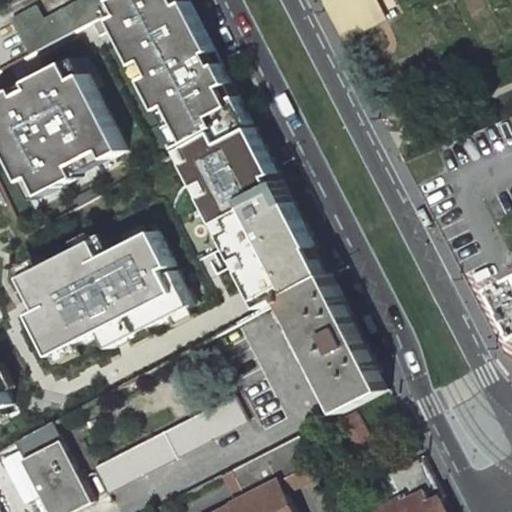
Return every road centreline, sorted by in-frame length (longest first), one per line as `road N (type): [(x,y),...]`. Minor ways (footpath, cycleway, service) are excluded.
road 1 (tertiary): [(230,0),(487,511)]
road 2 (tertiary): [(511,416),(484,376),(292,0)]
